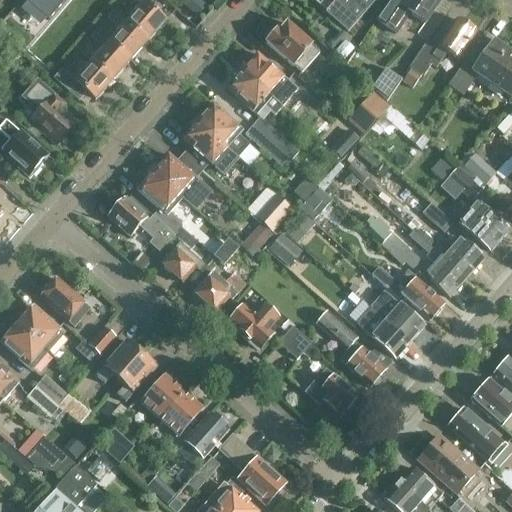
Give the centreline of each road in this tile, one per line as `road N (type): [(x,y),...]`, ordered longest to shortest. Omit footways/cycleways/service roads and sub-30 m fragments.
road 1 (residential): [(330,483),(49,223)]
road 2 (residential): [(246,0),(49,223)]
road 3 (residential): [(330,483),(511,280)]
